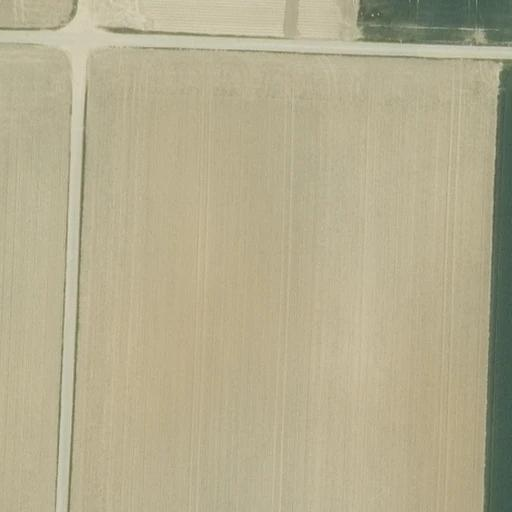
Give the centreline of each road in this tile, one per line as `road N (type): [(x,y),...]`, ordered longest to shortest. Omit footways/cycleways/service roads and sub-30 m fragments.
road 1 (track): [(511,58),(0,39)]
road 2 (track): [(81,41),(61,511)]
